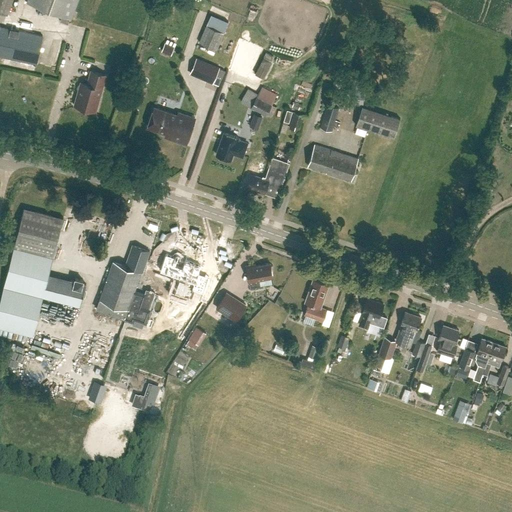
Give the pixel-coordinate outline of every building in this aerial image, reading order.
[(0,0),(0,11),(8,14),(12,0),(0,0)] [(71,19),(78,0),(27,0),(27,3),(71,19)] [(209,16),(198,41),(216,49),(227,24),(209,16)] [(0,55),(37,64),(43,35),(0,25),(0,55)] [(171,55),(174,47),(165,43),(162,51),(171,55)] [(254,73),(263,77),(272,54),(263,51),(254,73)] [(196,58),(190,73),(207,80),(209,74),(215,77),(219,68),(196,58)] [(110,74),(116,76),(119,68),(112,66),(110,74)] [(100,96),(106,75),(91,70),(87,83),(80,82),(80,84),(78,85),(77,88),(78,89),(74,105),(89,109),(96,111),(100,96)] [(277,94),(262,86),(258,94),(248,88),(240,102),(250,108),(271,117),(276,107),(271,105),(277,94)] [(332,131),(339,108),(327,104),(320,128),(332,131)] [(393,137),(400,118),(362,105),(355,125),(393,137)] [(177,115),(154,107),(148,126),(166,132),(165,136),(186,143),(195,118),(178,112),(177,115)] [(290,120),(293,111),(287,110),(284,119),(290,120)] [(299,131),(304,115),(294,112),(289,128),(299,131)] [(255,114),(251,125),(257,128),(261,116),(255,114)] [(224,131),(216,153),(231,158),(233,152),(243,156),(247,142),(238,138),(239,136),(224,131)] [(351,181),(358,158),(315,144),(308,165),(327,171),(326,174),(351,181)] [(262,181),(251,177),(248,186),(252,188),(253,189),(256,190),(257,189),(264,192),(267,185),(271,183),(279,186),(288,162),(272,157),(265,176),(264,176),(264,177),(263,176),(262,181)] [(53,256),(63,217),(24,207),(14,246),(53,256)] [(142,272),(150,251),(133,245),(125,265),(113,261),(100,299),(96,308),(125,318),(125,317),(132,320),(133,317),(145,321),(149,310),(140,307),(145,294),(134,291),(141,271),(142,272)] [(70,283),(48,277),(53,256),(14,246),(0,299),(0,326),(33,335),(43,295),(81,305),(83,296),(85,296),(86,290),(85,290),(86,284),(82,283),(83,280),(75,278),(74,281),(70,280),(70,283)] [(166,256),(160,273),(179,279),(175,291),(191,297),(193,291),(204,294),(210,278),(199,275),(202,267),(185,261),(185,262),(181,261),(181,259),(181,258),(180,257),(179,257),(178,256),(176,257),(175,258),(175,259),(166,256)] [(273,276),(270,263),(255,265),(255,264),(246,265),(250,287),(260,285),(259,279),(273,276)] [(323,320),(327,309),(320,306),(328,284),(314,279),(305,302),(308,302),(304,314),(323,320)] [(236,319),(245,304),(226,293),(217,307),(236,319)] [(367,326),(369,321),(384,326),(387,317),(379,314),(383,303),(367,298),(362,312),(364,312),(360,324),(367,326)] [(416,329),(421,316),(405,311),(400,325),(401,325),(396,340),(410,345),(416,329)] [(453,355),(457,344),(454,343),(459,330),(443,324),(438,338),(441,339),(437,350),(453,355)] [(197,326),(189,338),(198,344),(206,332),(197,326)] [(342,334),(338,346),(345,348),(349,337),(342,334)] [(391,357),(397,340),(384,336),(378,353),(374,364),(382,367),(386,356),(391,357)] [(489,356),(494,342),(482,338),(475,356),(484,359),(482,365),(479,364),(474,378),(480,380),(483,373),(489,356)] [(420,356),(424,342),(416,340),(412,353),(420,356)] [(423,370),(432,345),(425,342),(416,368),(423,370)] [(489,356),(483,373),(487,374),(491,363),(494,364),(495,362),(499,363),(506,346),(494,342),(489,356)] [(312,347),(308,358),(314,360),(318,349),(312,347)] [(469,369),(476,351),(465,347),(458,365),(469,369)] [(313,367),(315,362),(303,357),(300,363),(313,367)] [(503,384),(510,367),(503,365),(496,382),(503,384)] [(468,371),(458,367),(456,375),(466,378),(468,371)] [(511,376),(508,375),(503,390),(511,393),(511,391),(511,376)] [(366,388),(375,391),(379,381),(369,378),(366,388)] [(137,394),(134,405),(150,411),(158,385),(149,382),(144,396),(137,394)] [(400,399),(405,400),(408,390),(403,388),(400,399)] [(480,402),(481,402),(484,394),(477,392),(473,403),(479,405),(480,402)] [(453,418),(462,422),(468,407),(458,404),(453,418)]
